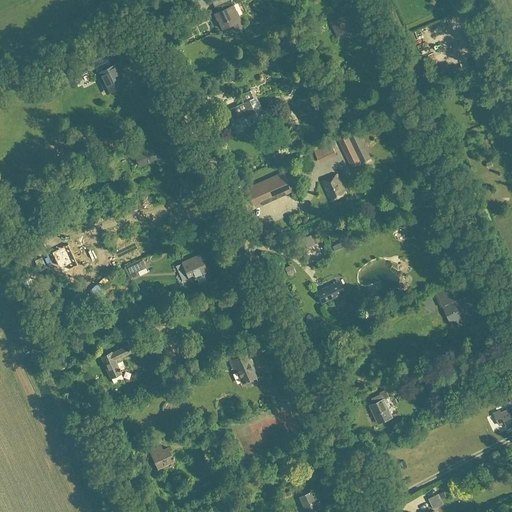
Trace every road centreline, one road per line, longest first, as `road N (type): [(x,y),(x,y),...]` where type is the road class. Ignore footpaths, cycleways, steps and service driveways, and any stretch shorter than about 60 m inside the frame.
road 1 (residential): [(364,511),(127,0)]
road 2 (unknown): [(104,259),(102,224),(150,214),(213,185)]
